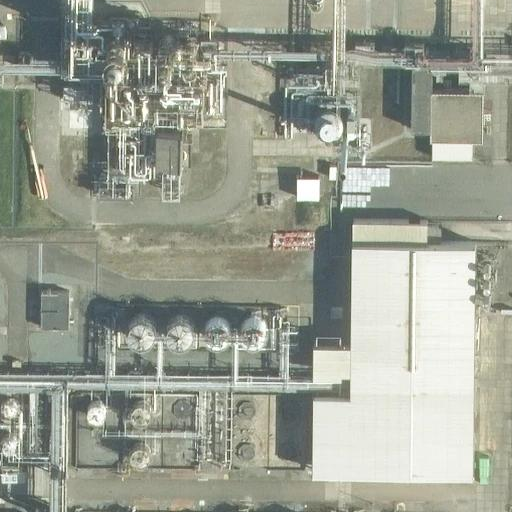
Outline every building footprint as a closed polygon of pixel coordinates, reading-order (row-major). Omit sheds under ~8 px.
[(430,63),(410,63),(409,128),(429,128),(429,137),(431,137),(431,157),(471,157),(471,137),(481,137),(482,88),(430,88),(430,63)] [(69,96),(90,97),(92,75),(70,74),(69,96)] [(201,141),(203,106),(174,104),(172,139),(201,141)] [(328,193),(329,166),(305,165),(304,192),(328,193)] [(352,219),(351,240),(349,375),(349,393),(313,393),(311,471),(471,473),(473,242),(425,241),(426,220),(352,219)] [(134,306),(136,335),(208,329),(209,335),(236,333),(235,318),(250,317),(248,296),(134,306)]
